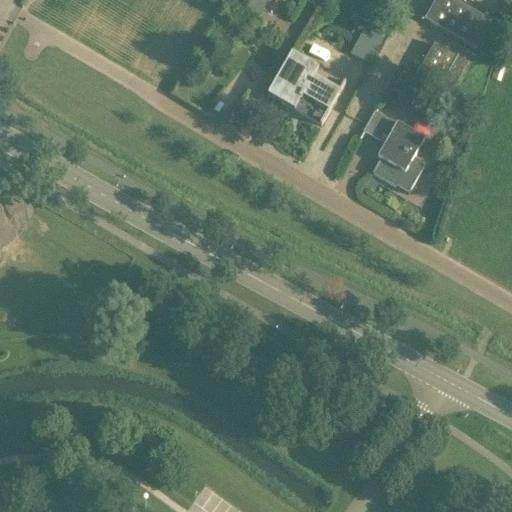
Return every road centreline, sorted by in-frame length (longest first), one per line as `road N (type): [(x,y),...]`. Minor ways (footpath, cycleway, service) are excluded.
road 1 (unclassified): [(511,305),(16,15)]
road 2 (tertiary): [(448,384),(0,136)]
road 3 (unclassified): [(353,511),(448,384)]
